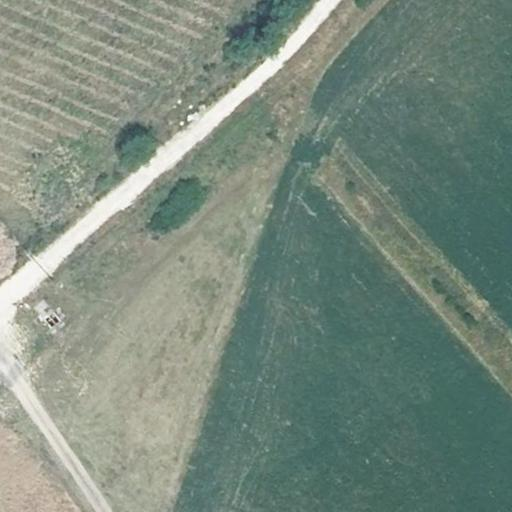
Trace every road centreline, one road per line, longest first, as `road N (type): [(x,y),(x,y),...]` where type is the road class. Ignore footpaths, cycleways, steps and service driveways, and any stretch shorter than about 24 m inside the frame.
road 1 (track): [(0,307),(298,43),(335,0)]
road 2 (track): [(101,511),(0,366)]
